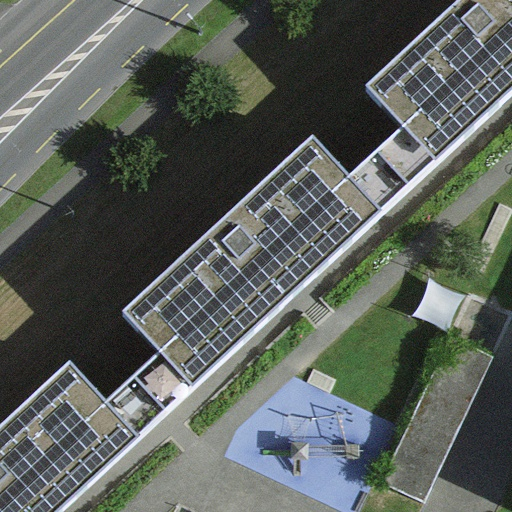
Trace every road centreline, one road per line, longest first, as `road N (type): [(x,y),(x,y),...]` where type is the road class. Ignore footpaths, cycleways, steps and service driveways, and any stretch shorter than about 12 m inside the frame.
road 1 (primary): [(0,173),(56,116),(140,0)]
road 2 (primary): [(128,0),(0,70)]
